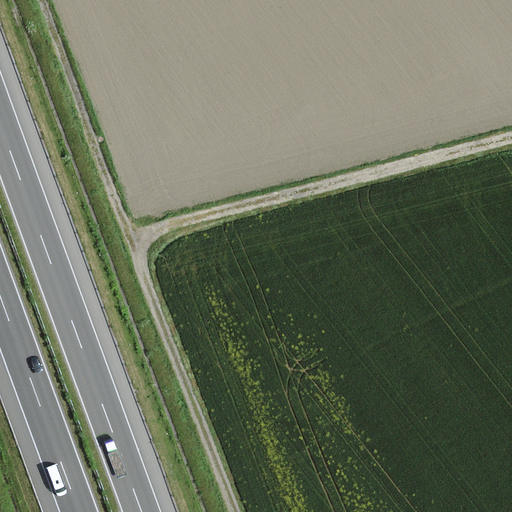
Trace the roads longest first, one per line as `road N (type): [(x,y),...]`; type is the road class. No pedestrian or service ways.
road 1 (track): [(236,511),(42,0)]
road 2 (motorway): [(142,511),(0,120)]
road 3 (track): [(130,236),(511,135)]
road 4 (motorway): [(0,294),(79,511)]
